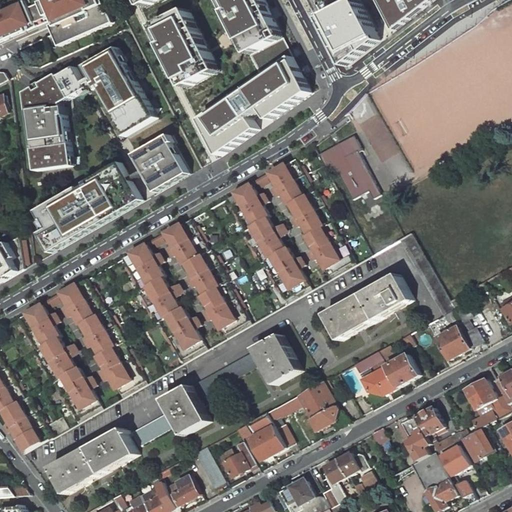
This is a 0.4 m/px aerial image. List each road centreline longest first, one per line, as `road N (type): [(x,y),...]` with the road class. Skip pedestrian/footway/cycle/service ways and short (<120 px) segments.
road 1 (residential): [(36,465),(401,262)]
road 2 (residential): [(0,306),(291,139),(332,107),(339,84)]
road 3 (residential): [(209,511),(511,345)]
road 4 (residential): [(463,0),(339,84)]
